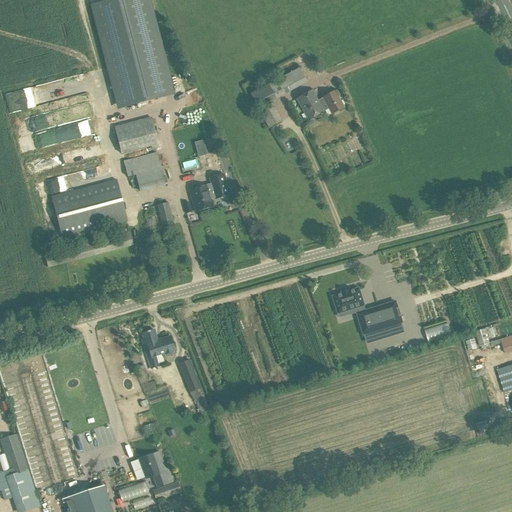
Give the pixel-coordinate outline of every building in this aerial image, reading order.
[(111,0),(91,5),(118,109),(175,94),(150,0),(111,0)] [(299,69),(251,94),(258,107),(306,82),(299,69)] [(312,91),(295,101),(306,121),(323,112),(322,110),(327,107),(332,116),(345,109),(335,91),(322,98),(324,101),(319,104),(312,91)] [(271,102),(258,109),(266,125),(279,118),(271,102)] [(84,105),(68,107),(69,114),(85,113),(84,105)] [(51,118),(51,114),(29,114),(30,126),(45,126),(45,119),(51,118)] [(152,117),(115,127),(122,155),(159,145),(152,117)] [(157,152),(123,162),(128,178),(135,176),(140,192),(166,185),(157,152)] [(211,184),(190,191),(196,212),(214,207),(212,199),(215,198),(216,200),(230,195),(230,194),(233,193),(231,186),(228,187),(225,175),(210,179),(211,184)] [(117,180),(52,197),(63,238),(127,221),(117,180)] [(169,203),(158,206),(164,227),(175,224),(169,203)] [(190,203),(184,204),(187,214),(193,212),(190,203)] [(130,233),(45,256),(48,268),(134,245),(130,233)] [(379,289),(383,302),(394,298),(389,286),(379,289)] [(364,306),(359,290),(335,297),(338,310),(347,308),(348,311),(357,308),(359,314),(358,314),(364,334),(402,322),(396,303),(365,313),(363,306),(364,306)] [(494,324),(488,326),(492,338),(498,336),(494,324)] [(486,328),(475,331),(479,346),(490,343),(486,328)] [(144,340),(141,341),(147,359),(150,370),(158,367),(155,358),(163,355),(164,358),(176,354),(171,337),(162,340),(162,342),(158,343),(155,331),(142,335),(144,340)] [(511,336),(501,340),(506,358),(511,355),(511,336)] [(474,340),(466,342),(468,352),(477,349),(474,340)] [(190,361),(179,365),(189,393),(200,389),(190,361)] [(511,365),(497,370),(504,393),(511,390),(511,365)] [(10,470),(0,473),(0,484),(16,480),(14,475),(28,471),(17,436),(0,441),(10,470)] [(165,468),(160,452),(138,459),(146,479),(154,476),(155,478),(154,478),(157,487),(173,482),(167,467),(165,468)] [(93,471),(96,479),(112,473),(109,465),(93,471)] [(16,480),(0,484),(0,497),(1,501),(15,497),(19,508),(38,502),(28,471),(14,475),(16,480)] [(177,483),(153,491),(156,501),(181,493),(177,483)] [(67,511),(109,511),(101,487),(63,500),(67,511)] [(183,497),(158,505),(160,511),(170,511),(186,507),(183,497)]
